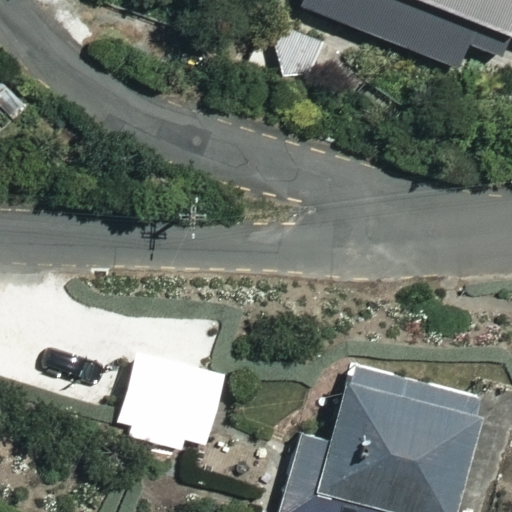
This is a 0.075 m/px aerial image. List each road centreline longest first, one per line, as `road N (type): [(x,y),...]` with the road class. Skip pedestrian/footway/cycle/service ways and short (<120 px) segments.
road 1 (residential): [(511,218),(201,143),(66,70),(0,7)]
road 2 (residential): [(0,235),(323,246),(511,231)]
